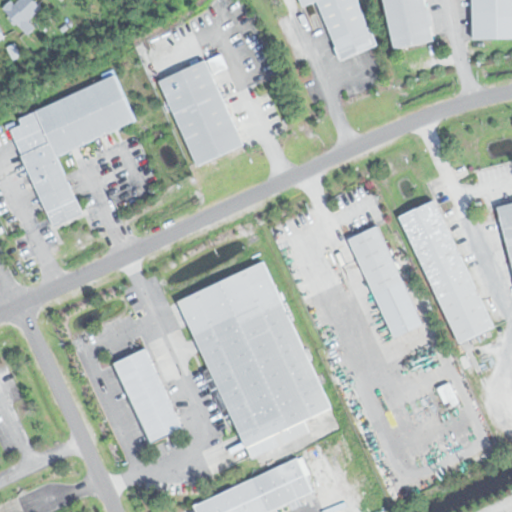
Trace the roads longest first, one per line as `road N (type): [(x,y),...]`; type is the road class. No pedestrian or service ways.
road 1 (residential): [(0,313),(402,125),(511,91)]
road 2 (residential): [(113,511),(17,307)]
